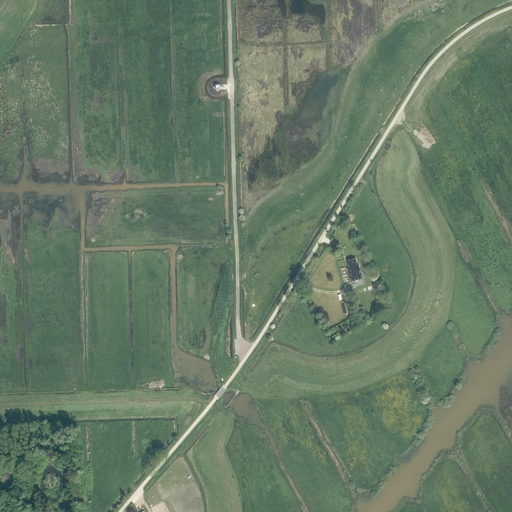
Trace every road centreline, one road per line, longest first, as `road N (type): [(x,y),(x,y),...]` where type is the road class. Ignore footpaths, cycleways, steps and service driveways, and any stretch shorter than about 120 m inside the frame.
road 1 (unclassified): [(119,511),(237,370),(424,71),(463,33),(511,7)]
road 2 (track): [(243,360),(229,0)]
